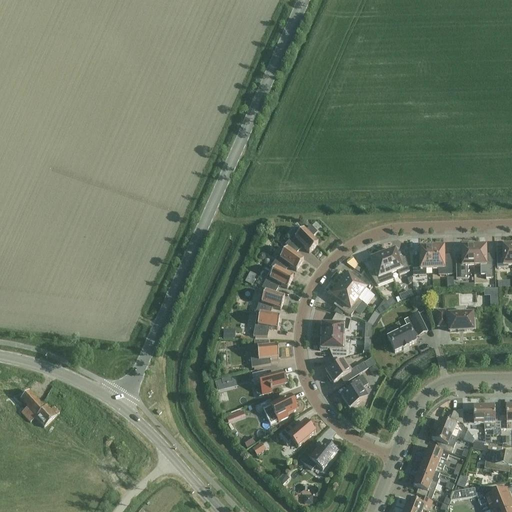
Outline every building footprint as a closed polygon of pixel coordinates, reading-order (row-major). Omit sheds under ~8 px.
[(317,234),(310,227),(305,232),(301,229),(284,246),(296,254),(303,248),(309,254),(318,245),(311,239),(317,234)] [(474,266),(473,246),(468,246),(467,248),(461,248),(462,262),(455,262),(456,280),(468,280),(467,267),(474,266)] [(478,246),(473,246),(474,266),(480,266),(480,276),(485,276),(485,280),(492,280),(492,262),(486,262),(485,247),(479,247),(478,246)] [(511,266),(511,246),(502,247),(502,251),(496,251),(497,269),(508,269),(508,267),(511,266)] [(443,248),(431,249),(432,270),(439,270),(439,276),(451,276),(451,261),(444,261),(443,248)] [(270,268),(272,269),(284,274),(289,267),(296,272),(303,262),(284,249),(270,268)] [(432,270),(431,249),(419,249),(420,261),(413,262),(413,277),(425,276),(425,270),(432,270)] [(394,251),(383,255),(390,275),(397,272),(399,277),(409,273),(405,259),(398,261),(394,251)] [(390,275),(383,255),(371,260),(375,271),(368,274),(377,287),(393,281),(390,275)] [(284,274),(272,269),(261,289),(275,294),(279,286),(287,290),(293,279),(284,274)] [(347,276),(339,286),(361,303),(372,289),(369,284),(360,278),(356,283),(347,276)] [(361,303),(339,286),(332,297),(340,303),(336,308),(345,315),(350,317),(361,303)] [(255,315),(257,315),(269,317),(272,308),(280,311),(284,299),(262,292),(255,315)] [(406,292),(399,295),(401,302),(409,300),(406,292)] [(389,299),(384,302),(389,310),(394,306),(389,299)] [(449,323),(449,332),(457,332),(457,333),(465,332),(472,331),(472,329),(474,329),(473,321),(472,321),(472,315),(464,316),(464,311),(456,312),(456,314),(444,315),(444,312),(437,313),(438,328),(445,327),(445,324),(449,323)] [(366,325),(372,327),(379,316),(374,313),(366,325)] [(269,317),(257,315),(253,338),(267,338),(269,329),(277,331),(279,318),(269,317)] [(427,333),(418,315),(404,322),(408,329),(387,339),(394,354),(402,350),(403,351),(408,348),(408,347),(416,343),(413,338),(417,337),(418,338),(427,333)] [(321,332),(321,338),(343,339),(343,338),(343,332),(349,332),(350,321),(336,316),(335,326),(328,326),(328,324),(320,324),(320,331),(321,332)] [(224,331),(224,339),(234,339),(234,331),(224,331)] [(343,339),(321,338),(321,344),(320,344),(319,351),(327,352),(327,351),(334,351),(334,361),(348,357),(349,346),(344,346),(345,339),(343,338),(343,339)] [(251,369),(270,366),(270,360),(278,360),(277,347),(269,348),(268,342),(254,342),(255,357),(250,358),(251,369)] [(349,372),(343,362),(326,373),(328,376),(327,377),(330,383),(331,382),(333,385),(344,378),(347,383),(361,375),(356,368),(349,372)] [(363,364),(357,368),(361,373),(367,370),(363,364)] [(375,367),(368,371),(373,378),(380,374),(375,367)] [(265,372),(252,376),(254,387),(260,386),(262,396),(271,394),(271,392),(272,392),(271,390),(284,387),(284,385),(286,384),(284,376),(282,377),(281,375),(267,379),(265,372)] [(17,394),(28,385),(19,376),(13,374),(5,380),(17,394)] [(362,377),(348,385),(352,390),(341,397),(349,410),(367,399),(361,390),(368,386),(362,377)] [(44,428),(59,413),(54,408),(51,411),(46,407),(44,409),(29,392),(20,401),(27,408),(21,413),(30,423),(35,418),(44,428)] [(263,411),(270,426),(278,422),(278,423),(287,419),(286,417),(297,412),(295,408),(297,407),(292,398),(290,399),(290,398),(282,401),(277,404),(273,406),(270,401),(255,408),(257,414),(263,411)] [(506,417),(500,417),(500,431),(511,431),(511,424),(511,406),(505,407),(506,417)] [(494,407),(483,408),(484,425),(484,432),(500,431),(500,417),(494,417),(494,407)] [(468,412),(462,412),(463,426),(484,425),(483,408),(473,408),(473,414),(468,414),(468,412)] [(439,421),(435,431),(451,437),(457,423),(463,426),(462,412),(453,412),(448,425),(439,421)] [(287,447),(292,442),(298,449),(314,434),(311,430),(312,429),(307,423),(306,424),(305,423),(294,432),(289,427),(278,437),(287,447)] [(451,437),(435,431),(431,441),(440,444),(438,450),(451,455),(455,445),(449,442),(451,437)] [(254,444),(250,437),(242,441),(247,449),(254,444)] [(322,471),(337,454),(331,450),(332,449),(327,444),(326,445),(324,444),(315,455),(310,451),(300,462),(311,471),(316,466),(322,471)] [(252,450),(257,457),(265,451),(261,445),(252,450)] [(488,446),(486,457),(494,459),(493,466),(499,467),(498,473),(504,474),(505,468),(511,469),(511,470),(511,467),(511,456),(501,455),(502,449),(488,446)] [(428,448),(424,458),(438,464),(440,458),(446,461),(448,456),(428,448)] [(424,458),(420,468),(435,473),(437,469),(442,471),(444,467),(438,464),(424,458)] [(420,468),(417,478),(437,485),(439,481),(433,478),(435,473),(420,468)] [(289,479),(284,475),(278,482),(283,486),(289,479)] [(431,501),(437,485),(417,478),(413,487),(418,489),(416,495),(431,501)] [(481,489),(460,492),(454,493),(450,500),(449,503),(450,502),(482,497),(481,489)] [(487,504),(490,511),(511,503),(506,490),(478,501),(480,507),(487,504)] [(408,500),(404,510),(409,511),(422,511),(423,511),(425,511),(428,511),(432,503),(419,498),(417,504),(408,500)] [(511,511),(511,504),(511,503),(490,511),(511,511)]
